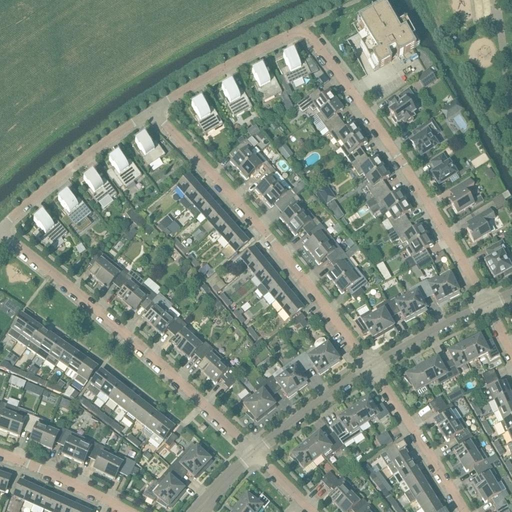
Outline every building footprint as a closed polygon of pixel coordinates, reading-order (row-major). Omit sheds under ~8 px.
[(410,39),(412,38),(414,37),(405,21),(401,23),(389,3),(352,24),(364,44),(360,47),(374,72),(391,62),(389,59),(396,55),(398,58),(415,48),(410,39)] [(279,71),(287,86),(318,72),(309,60),(305,62),(304,60),(297,63),(293,53),(283,58),(287,67),(279,71)] [(261,68),(267,77),(271,74),(266,65),(261,68)] [(252,73),(252,74),(256,83),(253,84),(263,103),(282,93),(272,75),(266,78),(262,68),(252,73)] [(436,81),(428,70),(417,78),(418,78),(417,79),(424,89),(436,81)] [(282,76),(278,78),(283,88),(287,86),(282,76)] [(323,76),(319,79),(323,85),(328,82),(323,76)] [(221,89),(222,91),(226,99),(223,100),(234,119),(252,108),(242,90),(236,93),(231,84),(221,89)] [(323,97),(318,90),(297,105),(302,113),(309,107),(313,112),(316,109),(320,114),(336,102),(332,97),(333,96),(329,91),(326,94),(327,94),(323,97)] [(393,108),(389,112),(393,118),(391,119),(395,124),(397,123),(398,125),(402,122),(404,125),(406,124),(407,125),(413,121),(412,119),(414,118),(415,117),(413,115),(408,108),(410,107),(410,106),(416,101),(408,90),(400,96),(402,99),(398,101),(397,101),(391,105),(393,108)] [(191,107),(192,108),(197,116),(194,118),(204,136),(223,125),(212,107),(206,110),(201,101),(191,107)] [(461,108),(456,101),(441,111),(446,118),(461,108)] [(316,116),(310,121),(322,137),(328,132),(342,123),(336,115),(342,111),(340,108),(341,107),(337,102),(336,103),(336,102),(320,114),(316,116)] [(416,150),(421,157),(436,147),(435,147),(438,145),(433,137),(439,133),(431,121),(416,132),(419,137),(410,143),(415,151),(416,150)] [(342,123),(328,132),(336,144),(340,141),(343,146),(359,135),(359,134),(360,133),(356,128),(355,129),(353,126),(347,130),(342,123)] [(359,135),(343,146),(340,149),(351,165),(365,156),(360,148),(364,145),(365,146),(367,144),(364,139),(363,140),(359,135)] [(144,137),(135,143),(141,152),(138,154),(147,168),(165,156),(156,142),(150,146),(144,137)] [(235,167),(239,171),(253,158),(249,154),(254,149),(246,140),(236,149),(241,154),(233,162),(232,161),(230,163),(234,168),(235,167)] [(288,154),(282,158),(286,163),(292,158),(288,154)] [(113,168),(106,173),(112,182),(113,181),(119,189),(123,187),(124,189),(142,176),(139,173),(129,160),(124,164),(119,156),(118,155),(109,162),(110,163),(113,168)] [(434,182),(438,188),(444,184),(444,183),(457,175),(453,170),(455,168),(451,162),(449,164),(449,163),(448,163),(443,155),(431,163),(434,168),(436,171),(431,174),(435,181),(434,182)] [(473,160),(476,166),(488,160),(486,155),(473,160)] [(366,179),(382,168),(382,167),(383,167),(379,162),(378,162),(376,159),(370,163),(365,156),(351,165),(359,177),(363,174),(366,179)] [(253,158),(239,171),(243,176),(242,177),(246,181),(249,179),(248,178),(261,166),(253,158)] [(262,165),(267,171),(271,168),(266,162),(262,165)] [(276,173),(271,168),(267,171),(273,177),(276,173)] [(383,169),(382,168),(366,179),(369,184),(366,187),(373,198),(388,189),(383,182),(389,177),(386,174),(387,174),(384,168),(383,169)] [(257,188),(255,191),(259,195),(260,195),(264,199),(278,186),(284,182),(276,173),(273,177),(271,178),(258,189),(257,188)] [(92,174),(83,181),(84,182),(90,189),(87,191),(97,205),(98,204),(103,210),(113,203),(111,200),(117,195),(104,178),(98,182),(93,175),(92,174)] [(185,197),(197,186),(194,182),(193,183),(188,178),(177,188),(185,197)] [(449,192),(453,198),(448,201),(457,216),(471,207),(473,209),(483,203),(480,196),(471,201),(465,191),(474,186),(470,180),(449,192)] [(278,186),(264,199),(268,204),(267,204),(271,209),(273,207),(273,206),(274,205),(281,199),(286,204),(292,199),(296,196),(306,187),(302,182),(292,191),(290,190),(284,182),(278,186)] [(325,206),(326,207),(335,200),(325,185),(315,192),(316,192),(313,194),(316,199),(323,208),(325,206)] [(197,186),(185,197),(192,205),(205,194),(197,186)] [(388,213),(405,202),(401,197),(402,196),(399,191),(396,193),(397,194),(393,197),(388,189),(373,198),(365,204),(369,211),(378,205),(381,210),(385,208),(388,213)] [(65,209),(62,211),(75,228),(92,214),(78,198),(73,202),(66,194),(58,201),(65,209)] [(212,202),(205,194),(192,205),(186,210),(193,218),(199,213),(212,202)] [(296,196),(292,199),(297,205),(301,202),(296,196)] [(501,197),(492,203),(498,212),(507,206),(501,197)] [(212,202),(199,213),(206,221),(219,210),(212,202)] [(391,218),(387,220),(393,229),(388,232),(390,236),(395,232),(409,223),(404,216),(411,212),(409,208),(406,203),(405,203),(405,202),(388,213),(391,218)] [(284,223),(288,227),(303,215),(296,206),(283,217),(282,216),(279,219),(283,223),(284,223)] [(132,222),(137,217),(137,216),(132,209),(128,212),(127,216),(131,222),(132,222)] [(472,227),(467,230),(470,236),(469,236),(473,244),(490,234),(494,231),(489,222),(495,218),(490,209),(469,221),(472,227)] [(226,218),(219,210),(206,221),(213,229),(226,218)] [(333,218),(336,223),(343,218),(340,213),(333,218)] [(42,215),(33,222),(39,229),(33,234),(35,237),(34,238),(46,247),(48,245),(51,248),(68,234),(54,218),(49,223),(42,215)] [(141,230),(147,223),(144,220),(139,215),(138,215),(137,216),(137,217),(132,222),(141,230)] [(303,215),(288,227),(292,232),(291,233),(295,237),(298,235),(297,234),(310,223),(303,215)] [(226,218),(213,229),(221,237),(233,226),(226,218)] [(312,222),(317,228),(320,225),(315,219),(312,222)] [(414,231),(409,223),(395,232),(390,236),(382,240),(384,243),(389,240),(392,244),(399,239),(402,244),(406,242),(409,247),(426,237),(425,236),(426,235),(423,230),(422,231),(420,227),(414,231)] [(147,224),(141,231),(148,237),(154,230),(147,224)] [(160,224),(157,228),(162,232),(165,229),(160,224)] [(312,256),(332,239),(320,225),(317,228),(310,233),(315,239),(307,246),(306,245),(303,247),(307,252),(308,251),(312,256)] [(240,234),(233,226),(221,237),(228,245),(240,234)] [(170,234),(165,229),(162,232),(167,237),(170,234)] [(240,234),(228,245),(235,254),(248,243),(240,234)] [(429,242),(426,237),(409,247),(405,249),(410,258),(405,261),(408,266),(406,267),(408,271),(416,267),(430,258),(425,250),(430,247),(430,248),(433,247),(430,241),(429,242)] [(334,262),(340,257),(344,254),(332,239),(312,256),(316,261),(315,261),(319,266),(321,264),(321,263),(329,256),(334,262)] [(175,240),(172,243),(177,248),(180,245),(175,240)] [(505,277),(511,273),(511,263),(509,266),(504,257),(508,254),(502,242),(485,251),(490,259),(485,262),(484,262),(494,280),(495,280),(495,279),(503,275),(505,277)] [(185,250),(180,245),(177,248),(181,253),(185,250)] [(248,269),(261,258),(254,249),(241,260),(248,269)] [(98,282),(110,268),(113,264),(99,252),(92,262),(96,266),(89,275),(98,282)] [(349,260),(344,254),(340,257),(334,262),(339,268),(330,275),(329,274),(326,276),(330,281),(331,280),(335,285),(350,273),(356,269),(349,260)] [(261,258),(248,269),(255,277),(268,266),(261,258)] [(430,258),(416,267),(419,272),(433,263),(430,258)] [(113,264),(110,268),(98,282),(107,290),(115,281),(119,285),(127,275),(113,264)] [(275,275),(268,266),(255,277),(261,285),(275,275)] [(320,278),(323,275),(317,268),(313,271),(320,278)] [(352,285),(357,291),(360,289),(367,283),(356,269),(350,273),(335,285),(339,290),(338,290),(342,295),(344,293),(344,292),(346,290),(352,285)] [(131,271),(127,275),(119,285),(124,289),(117,298),(126,305),(143,285),(145,283),(131,271)] [(281,283),(275,275),(261,285),(268,294),(281,283)] [(450,276),(439,281),(449,300),(459,295),(458,293),(459,292),(458,292),(450,276)] [(449,300),(439,281),(437,277),(427,282),(426,281),(420,284),(426,295),(431,292),(436,303),(436,304),(437,303),(438,306),(449,300)] [(288,291),(281,283),(268,294),(275,302),(288,291)] [(419,298),(426,295),(420,284),(408,290),(411,295),(406,298),(416,317),(426,311),(425,309),(426,309),(426,308),(425,309),(419,298)] [(157,297),(143,285),(126,305),(135,313),(143,304),(147,308),(155,299),(157,297)] [(206,294),(210,291),(205,285),(201,289),(206,294)] [(212,289),(216,294),(220,291),(215,286),(212,289)] [(354,301),(364,293),(360,289),(351,296),(354,301)] [(275,302),(282,310),(295,300),(288,291),(275,302)] [(144,321),(153,329),(165,315),(171,309),(173,306),(159,295),(157,297),(155,299),(147,308),(152,312),(144,321)] [(386,302),(393,313),(398,310),(404,320),(403,321),(404,321),(405,323),(416,317),(406,298),(400,301),(397,296),(386,302)] [(222,306),(217,300),(213,303),(218,309),(222,306)] [(298,304),(295,300),(282,310),(290,320),(302,310),(297,305),(298,304)] [(4,307),(15,316),(20,310),(9,301),(4,307)] [(387,316),(393,313),(386,302),(376,308),(379,313),(373,317),(384,335),(394,329),(393,327),(394,327),(393,326),(387,316)] [(170,328),(174,332),(183,323),(178,319),(180,317),(171,309),(165,315),(153,329),(162,337),(170,328)] [(370,311),(352,322),(363,336),(369,333),(372,339),(371,339),(372,340),(372,339),(373,341),(384,335),(373,317),(370,311)] [(301,314),(292,322),(295,327),(305,319),(301,314)] [(17,342),(21,337),(31,322),(21,315),(21,316),(8,335),(17,342)] [(17,342),(26,349),(40,329),(31,322),(21,337),(17,342)] [(188,327),(183,323),(174,332),(179,336),(171,345),(180,353),(193,339),(184,331),(188,327)] [(50,335),(40,329),(26,349),(36,355),(50,335)] [(36,355),(45,362),(59,342),(50,335),(36,355)] [(477,359),(488,354),(491,360),(499,355),(491,340),(483,344),(482,342),(484,341),(481,337),(482,337),(481,336),(479,337),(478,335),(468,340),(477,359)] [(201,356),(210,347),(201,339),(197,343),(193,339),(180,353),(189,361),(197,352),(201,356)] [(60,342),(59,342),(45,362),(55,368),(58,363),(68,348),(65,346),(66,344),(61,340),(60,342)] [(314,347),(317,352),(330,369),(339,363),(338,361),(340,359),(339,359),(336,355),(335,356),(324,340),(320,341),(316,343),(314,347)] [(458,345),(467,364),(477,359),(468,340),(460,344),(461,345),(459,346),(458,345)] [(260,342),(254,346),(258,350),(263,345),(260,342)] [(454,364),(448,367),(454,378),(460,375),(457,370),(467,364),(458,345),(447,351),(448,353),(447,353),(448,354),(454,364)] [(223,360),(210,347),(201,356),(206,361),(198,369),(206,377),(223,360)] [(58,363),(68,369),(78,355),(68,348),(58,363)] [(253,348),(248,352),(252,356),(256,351),(253,348)] [(320,376),(330,369),(317,352),(308,358),(305,353),(297,358),(305,368),(311,364),(318,374),(317,374),(318,375),(318,374),(320,376)] [(0,366),(0,368),(11,373),(13,368),(18,360),(9,354),(3,362),(2,364),(0,366)] [(77,376),(87,361),(78,355),(68,369),(77,376)] [(436,357),(425,363),(435,382),(438,387),(448,381),(454,378),(448,367),(443,370),(441,367),(437,360),(438,359),(437,359),(436,357)] [(297,358),(281,370),(285,375),(298,392),(307,385),(306,383),(307,382),(306,382),(305,382),(301,376),(299,373),(305,368),(297,358)] [(223,377),(227,381),(232,376),(236,372),(228,364),(223,360),(206,377),(215,386),(223,377)] [(77,376),(74,381),(84,388),(87,383),(87,382),(96,369),(97,369),(98,369),(96,368),(97,366),(92,362),(90,364),(87,361),(77,376)] [(426,387),(435,382),(425,363),(418,367),(419,368),(416,369),(416,368),(415,368),(426,387)] [(426,387),(415,368),(405,374),(406,376),(403,378),(403,379),(404,378),(407,382),(409,381),(415,393),(426,387)] [(288,399),(298,392),(285,375),(281,370),(265,382),(273,392),(279,387),(286,397),(285,397),(286,398),(286,397),(288,399)] [(482,375),(484,381),(495,376),(493,370),(482,375)] [(100,371),(101,372),(87,390),(96,397),(111,379),(101,371),(100,371)] [(237,380),(232,376),(227,381),(224,385),(228,389),(237,380)] [(486,386),(498,381),(495,376),(484,381),(486,386)] [(111,379),(96,397),(105,404),(109,400),(120,386),(111,379)] [(25,386),(26,383),(22,381),(20,380),(17,388),(20,389),(23,390),(25,386)] [(267,397),(273,392),(265,382),(254,390),(258,395),(253,399),(266,416),(276,408),(274,406),(275,406),(275,405),(274,406),(267,397)] [(27,383),(24,390),(41,397),(44,391),(27,383)] [(488,404),(493,401),(510,394),(505,383),(504,383),(504,384),(484,393),(488,404)] [(109,400),(118,407),(129,393),(120,386),(109,400)] [(69,398),(70,397),(75,391),(69,388),(63,396),(69,398)] [(464,396),(460,389),(447,397),(450,404),(462,397),(464,396)] [(79,395),(75,391),(70,397),(74,400),(79,395)] [(138,400),(129,393),(118,407),(127,414),(138,400)] [(253,399),(249,394),(240,401),(252,417),(250,418),(254,422),(253,422),(254,423),(255,421),(257,423),(266,416),(253,399)] [(511,405),(511,399),(510,394),(493,401),(498,412),(511,405)] [(429,404),(432,409),(443,402),(440,397),(429,404)] [(366,398),(356,405),(368,422),(377,417),(379,421),(388,415),(388,416),(389,415),(382,404),(381,405),(382,406),(375,410),(371,405),(372,404),(370,400),(370,399),(368,400),(366,398)] [(127,414),(123,418),(132,425),(136,421),(147,407),(138,400),(127,414)] [(72,405),(62,401),(59,410),(69,414),(72,405)] [(81,405),(87,409),(90,405),(84,401),(81,405)] [(436,414),(440,411),(446,407),(443,402),(432,409),(436,414)] [(470,405),(473,411),(478,408),(474,402),(470,405)] [(0,430),(8,434),(17,409),(7,405),(6,407),(0,405),(0,404),(0,418),(2,419),(0,423),(0,430)] [(451,404),(446,407),(440,411),(444,416),(434,423),(440,433),(456,422),(450,413),(455,410),(451,404)] [(359,429),(368,422),(356,405),(350,409),(350,410),(348,412),(348,411),(347,411),(359,429)] [(511,405),(498,412),(503,422),(511,418),(511,405)] [(93,407),(90,412),(96,416),(99,412),(93,407)] [(156,414),(147,407),(136,421),(145,428),(156,414)] [(29,429),(33,417),(27,415),(28,413),(17,409),(8,434),(20,438),(20,437),(19,437),(23,427),(29,429)] [(340,422),(330,428),(334,433),(336,436),(343,447),(344,446),(352,440),(362,434),(359,429),(347,411),(337,418),(338,420),(338,421),(339,420),(340,422)] [(105,416),(99,412),(96,416),(102,420),(105,416)] [(156,414),(145,428),(141,433),(150,440),(164,421),(156,414)] [(29,441),(29,442),(40,446),(47,429),(42,427),(45,422),(33,417),(29,429),(34,431),(30,441),(29,441)] [(504,434),(507,433),(511,430),(511,418),(503,422),(500,424),(504,434)] [(111,421),(108,425),(114,430),(117,426),(111,421)] [(174,429),(164,421),(150,440),(159,447),(173,429),(174,429)] [(460,441),(471,435),(464,425),(460,428),(456,422),(440,433),(447,443),(457,436),(460,441)] [(198,429),(202,433),(207,429),(202,425),(198,429)] [(123,430),(117,426),(114,430),(120,434),(123,430)] [(57,434),(47,429),(40,446),(52,451),(51,450),(55,440),(61,442),(66,431),(60,428),(57,434)] [(62,455),(61,455),(72,460),(82,438),(83,437),(66,431),(61,442),(67,445),(62,455)] [(308,439),(321,456),(325,461),(343,447),(336,436),(327,443),(320,434),(320,433),(319,434),(318,432),(308,439)] [(376,440),(379,445),(389,438),(386,433),(376,440)] [(172,434),(165,444),(169,448),(177,438),(172,434)] [(129,435),(126,439),(132,444),(135,440),(129,435)] [(453,453),(460,463),(476,453),(473,448),(477,445),(474,441),(471,435),(460,441),(463,447),(453,453)] [(82,438),(72,460),(84,465),(83,464),(88,454),(93,457),(99,445),(82,438)] [(393,443),(389,438),(379,445),(382,450),(393,443)] [(321,456),(308,439),(302,444),(303,445),(301,447),(300,446),(299,446),(313,463),(321,456)] [(141,444),(135,440),(132,444),(137,448),(141,444)] [(206,457),(192,444),(184,453),(204,471),(212,463),(210,461),(212,460),(211,459),(207,456),(206,457)] [(94,470),(93,469),(93,470),(104,475),(112,459),(107,456),(110,451),(99,445),(93,457),(99,460),(94,470)] [(291,456),(289,458),(290,458),(294,461),(295,460),(307,476),(317,468),(313,463),(299,446),(290,454),(291,456)] [(386,455),(392,464),(406,455),(401,446),(386,455)] [(146,452),(142,456),(148,461),(151,457),(146,452)] [(204,471),(184,453),(170,468),(179,476),(185,470),(193,478),(193,479),(194,479),(196,480),(204,471)] [(479,472),(490,466),(486,460),(482,463),(476,453),(460,463),(466,473),(476,467),(479,472)] [(393,476),(398,473),(412,464),(406,455),(392,464),(387,467),(393,476)] [(364,462),(360,456),(353,461),(357,466),(364,462)] [(122,464),(112,459),(104,475),(115,481),(115,480),(114,480),(119,470),(125,473),(130,461),(124,458),(122,464)] [(136,464),(130,461),(125,473),(130,475),(136,464)] [(404,482),(418,473),(412,464),(398,473),(404,482)] [(479,494),(495,484),(491,479),(496,476),(490,466),(479,472),(482,477),(472,483),(479,494)] [(157,483),(162,487),(178,501),(185,492),(184,490),(184,489),(183,490),(174,482),(179,476),(170,468),(157,483)] [(366,473),(370,478),(374,475),(370,470),(366,473)] [(321,482),(325,486),(334,477),(330,473),(321,482)] [(418,473),(404,482),(409,491),(424,482),(418,473)] [(10,478),(0,474),(0,492),(5,494),(10,478)] [(325,486),(329,490),(333,487),(338,481),(334,477),(325,486)] [(337,508),(351,495),(355,491),(342,477),(338,481),(333,487),(337,491),(329,499),(337,508)] [(170,510),(178,501),(162,487),(157,483),(155,481),(142,497),(152,501),(155,497),(163,504),(162,506),(167,510),(168,508),(170,510)] [(24,502),(31,486),(20,482),(14,497),(24,502)] [(415,501),(429,491),(424,482),(409,491),(404,495),(410,504),(415,501)] [(381,484),(377,487),(381,492),(385,489),(381,484)] [(495,498),(498,503),(504,500),(509,497),(505,491),(501,494),(495,484),(479,494),(485,504),(495,498)] [(40,491),(31,486),(24,502),(33,506),(40,491)] [(42,511),(43,511),(50,495),(40,491),(33,506),(30,511),(42,511)] [(415,501),(421,510),(435,501),(429,491),(415,501)] [(238,504),(247,511),(258,511),(261,508),(264,510),(270,504),(262,496),(256,503),(252,499),(253,497),(249,494),(249,493),(247,496),(245,494),(238,504)] [(54,511),(60,499),(50,495),(43,511),(46,511),(54,511)] [(349,511),(354,508),(357,511),(358,511),(367,504),(359,495),(355,499),(351,495),(337,508),(341,511),(349,511)] [(386,499),(390,504),(394,501),(390,496),(386,499)] [(66,511),(70,504),(60,499),(54,511),(66,511)] [(498,503),(493,506),(496,511),(507,505),(504,500),(498,503)] [(394,501),(390,504),(394,509),(398,506),(394,501)] [(422,511),(437,511),(441,510),(435,501),(421,510),(422,511)]
